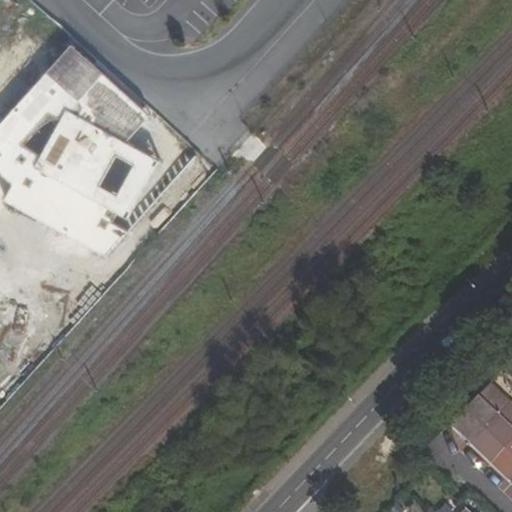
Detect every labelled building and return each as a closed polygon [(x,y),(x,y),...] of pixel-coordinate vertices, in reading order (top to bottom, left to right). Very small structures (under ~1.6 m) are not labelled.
[(0,0),(0,110),(25,59),(18,53),(27,16),(29,0),(0,0)] [(454,426),(465,437),(469,432),(478,441),(511,405),(511,400),(494,383),(454,426)] [(474,446),(485,456),(489,453),(500,462),(511,448),(511,405),(478,441),(474,446)] [(478,441),(469,432),(465,437),(474,446),(478,441)] [(495,466),(504,474),(508,470),(511,473),(511,448),(500,462),(495,466)] [(500,462),(489,453),(485,456),(495,466),(500,462)]
